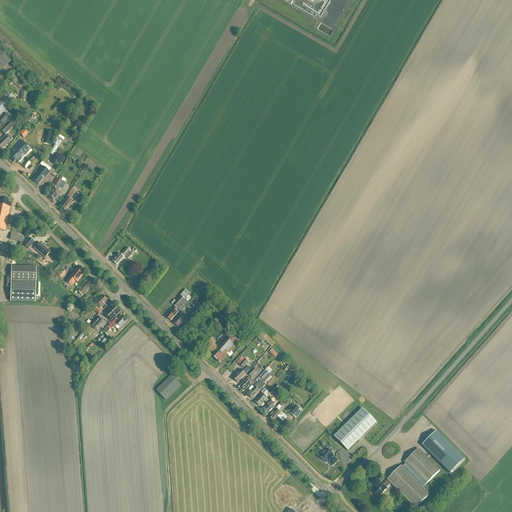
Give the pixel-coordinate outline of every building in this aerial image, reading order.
[(0,72),(11,62),(0,50),(0,72)] [(6,91),(0,98),(0,116),(1,117),(16,100),(6,91)] [(9,118),(4,114),(0,117),(0,124),(2,126),(9,118)] [(0,141),(0,149),(1,150),(12,140),(7,134),(14,127),(11,123),(2,133),(6,136),(0,141)] [(24,138),(28,134),(23,130),(19,135),(24,138)] [(31,151),(21,142),(12,151),(13,152),(8,157),(14,163),(15,162),(18,165),(31,151)] [(58,148),(53,145),(48,154),(53,157),(58,148)] [(27,168),(32,162),(28,158),(23,165),(27,168)] [(38,185),(44,177),(45,176),(46,177),(49,173),(42,168),(39,172),(40,173),(33,181),(38,185)] [(59,186),(63,188),(66,184),(57,178),(53,185),(58,188),(59,186)] [(56,188),(55,189),(48,197),(54,201),(57,198),(61,194),(58,192),(59,190),(56,188)] [(75,193),(71,190),(66,197),(67,198),(60,208),(65,212),(69,207),(73,203),(70,200),(75,193)] [(0,197),(0,230),(5,232),(9,209),(11,204),(8,203),(9,200),(0,197)] [(24,238),(11,234),(10,240),(23,243),(24,238)] [(34,243),(29,239),(23,246),(28,251),(34,243)] [(40,243),(34,250),(45,259),(50,253),(40,243)] [(112,262),(116,266),(125,257),(128,260),(132,255),(129,252),(130,251),(127,248),(120,255),(119,254),(112,262)] [(36,268),(11,267),(11,282),(10,302),(35,303),(35,283),(36,268)] [(83,275),(76,269),(66,283),(71,287),(75,281),(77,283),(83,275)] [(66,274),(62,271),(57,277),(61,280),(66,274)] [(88,289),(91,286),(88,282),(86,283),(86,282),(79,289),(80,290),(78,293),(82,297),(89,290),(88,289)] [(184,293),(176,302),(175,301),(171,305),(175,308),(166,318),(171,321),(177,314),(176,313),(178,310),(181,313),(184,309),(183,309),(191,299),(184,293)] [(99,299),(99,298),(98,298),(92,304),(97,308),(94,311),(98,315),(102,312),(99,310),(108,302),(102,296),(99,299)] [(196,303),(192,299),(186,306),(190,310),(196,303)] [(104,315),(111,322),(119,313),(117,311),(117,310),(116,309),(115,309),(113,307),(104,315)] [(183,312),(180,316),(173,323),(179,328),(185,320),(188,317),(183,312)] [(127,321),(122,316),(117,321),(115,319),(107,328),(108,328),(103,333),(107,337),(112,332),(110,331),(116,325),(120,328),(127,321)] [(93,331),(101,321),(98,318),(89,327),(93,331)] [(210,355),(220,364),(237,345),(226,336),(213,350),(214,351),(210,355)] [(243,369),(248,363),(245,360),(239,366),(243,369)] [(237,383),(245,375),(249,371),(246,369),(243,372),(241,370),(238,373),(238,374),(233,379),(237,383)] [(257,373),(253,369),(248,375),(252,378),(257,373)] [(268,375),(266,372),(260,378),(263,381),(268,375)] [(181,386),(171,376),(156,391),(166,401),(181,386)] [(249,378),(247,380),(239,388),(243,393),(251,384),(253,382),(249,378)] [(260,392),(256,388),(255,387),(248,395),(252,400),(260,392)] [(274,393),(275,394),(271,399),(270,400),(272,402),(262,412),(267,416),(274,408),(272,406),(274,404),(274,403),(279,398),(277,397),(281,393),(277,390),(274,393)] [(267,397),(264,394),(255,403),(259,407),(267,399),(266,398),(267,397)] [(282,408),(280,406),(269,417),(273,422),(277,418),(283,423),(287,419),(282,413),(281,414),(279,412),(282,408)] [(295,419),(302,411),(298,407),(291,415),(295,419)] [(363,409),(334,437),(348,452),(377,423),(363,409)] [(436,432),(422,446),(451,474),(465,460),(436,432)] [(328,462),(333,467),(338,461),(333,456),(334,456),(328,449),(319,457),(321,459),(321,460),(323,462),(324,462),(326,464),(328,462)] [(418,450),(405,463),(427,485),(440,472),(418,450)] [(386,489),(391,485),(415,510),(430,495),(401,467),(387,481),(388,481),(383,486),(377,480),(372,485),(376,489),(373,492),(378,497),(381,494),(382,495),(387,490),(386,489)] [(287,486),(280,492),(292,505),(299,498),(295,494),(295,493),(293,491),(292,491),(287,486)]
